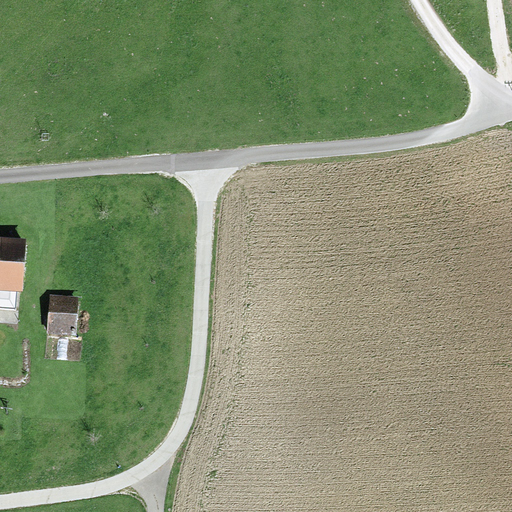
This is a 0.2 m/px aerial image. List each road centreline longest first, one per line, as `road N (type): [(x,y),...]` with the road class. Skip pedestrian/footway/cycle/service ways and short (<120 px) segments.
road 1 (unclassified): [(511,112),(391,143),(208,160),(196,382),(184,434),(159,468),(114,493),(0,509)]
road 2 (track): [(208,160),(0,176)]
road 3 (track): [(511,106),(448,46),(418,0)]
